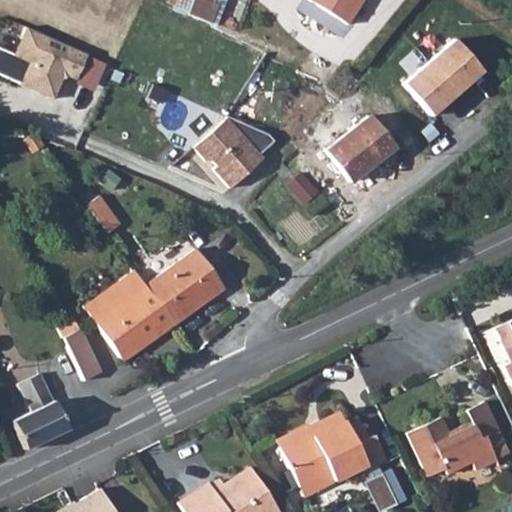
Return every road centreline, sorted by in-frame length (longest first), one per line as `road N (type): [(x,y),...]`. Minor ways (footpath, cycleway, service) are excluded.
road 1 (residential): [(241,366),(242,342),(266,300),(511,111)]
road 2 (tertiary): [(241,366),(511,235)]
road 3 (tertiary): [(0,484),(241,366)]
